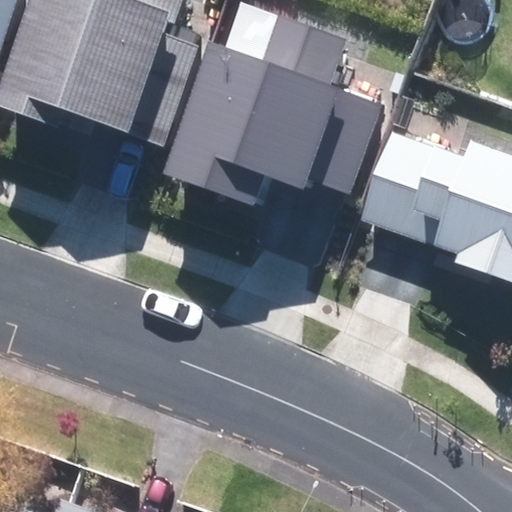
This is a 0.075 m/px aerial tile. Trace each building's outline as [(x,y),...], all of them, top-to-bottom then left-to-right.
[(0,0),(0,71),(2,72),(28,0),(0,0)] [(85,108),(167,138),(206,33),(183,24),(191,0),(49,0),(13,98),(80,122),(85,108)] [(268,50),(229,36),(180,167),(269,200),(281,169),(351,195),(388,95),(341,77),(355,38),(282,11),(268,50)] [(511,142),(485,132),(478,151),(400,122),(368,208),(469,246),(466,253),(511,270),(511,142)] [(108,511),(68,500),(65,511),(63,511),(0,494),(0,493),(0,511),(108,511)]
